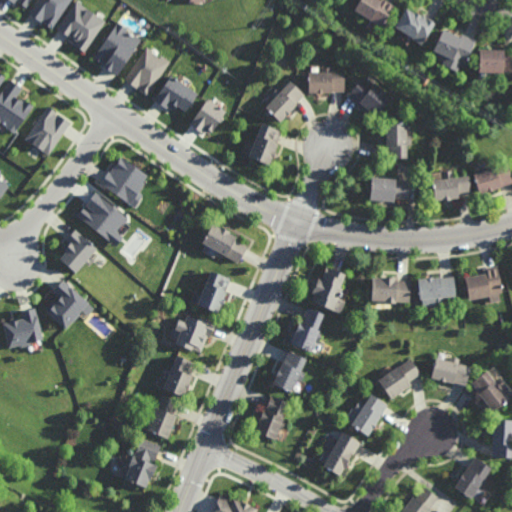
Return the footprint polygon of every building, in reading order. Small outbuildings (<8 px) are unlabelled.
[(10,0),(25,9),(30,0),(10,0)] [(37,0),(28,14),(52,29),(70,0),(37,0)] [(386,0),(394,4),(380,26),(353,9),(358,0),(386,0)] [(105,21),(75,1),(57,29),(77,42),(74,46),(84,52),(105,21)] [(413,12),(414,10),(421,15),(422,14),(435,21),(421,44),(411,38),(412,37),(394,26),(405,7),(413,12)] [(117,75),(140,40),(125,31),(127,28),(116,22),(93,59),(117,75)] [(461,36),(462,33),(476,39),(465,63),(433,48),(442,27),(461,36)] [(124,80),(147,95),(169,62),(145,47),(124,80)] [(505,48),(505,53),(511,53),(511,71),(479,71),(480,48),(505,48)] [(332,71),(344,71),(344,91),(331,91),(331,92),(307,92),(307,72),(322,71),(322,67),(332,67),(332,71)] [(174,109),(176,106),(186,111),(197,92),(168,76),(154,101),(165,108),(167,105),(174,109)] [(373,84),(374,83),(391,96),(374,117),(347,95),(363,76),(373,84)] [(0,123),(16,132),(32,106),(17,97),(22,88),(9,80),(0,94),(0,123)] [(304,94),(295,104),(296,104),(279,122),(264,107),(273,97),(270,94),(278,86),(281,89),(289,80),(304,94)] [(191,126),(211,136),(224,109),(204,99),(191,126)] [(71,123),(47,106),(24,139),(48,155),(71,123)] [(402,123),(407,123),(407,135),(412,135),(412,145),(407,145),(407,158),(387,158),(387,145),(386,145),(386,123),(398,123),(398,122),(402,122),(402,123)] [(274,151),(275,151),(272,158),(271,158),(268,165),(247,157),(247,155),(241,152),(244,144),(251,147),(261,123),(281,131),(276,144),(277,144),(274,151)] [(148,176),(120,156),(100,183),(134,207),(142,195),(137,191),(148,176)] [(496,167),(509,163),(511,174),(511,182),(501,186),(502,187),(480,194),(474,173),(487,170),(486,165),(495,163),(496,167)] [(453,177),(470,175),(471,193),(458,194),(459,197),(450,198),(450,199),(442,200),(442,199),(433,200),(432,179),(443,178),(443,171),(453,170),(453,177)] [(409,198),(394,197),(394,202),(369,200),(371,177),(396,179),(396,180),(410,181),(409,198)] [(0,197),(8,186),(0,179),(0,197)] [(76,214),(115,246),(123,237),(116,231),(127,218),(95,192),(76,214)] [(220,228),(221,226),(230,231),(229,233),(236,236),(234,239),(247,246),(238,263),(202,243),(212,224),(220,228)] [(96,248),(74,230),(65,241),(70,244),(58,258),(76,273),(96,248)] [(501,300),(491,302),(489,296),(469,300),(465,277),(484,274),(483,268),(498,265),(503,292),(500,293),(501,300)] [(341,288),(344,289),(340,299),(346,301),(341,313),(312,302),(315,294),(309,292),(315,277),(323,280),(325,275),(324,274),(327,267),(347,275),(341,288)] [(223,299),(225,300),(222,306),(221,306),(218,313),(197,304),(190,301),(194,292),(201,295),(211,271),(230,279),(225,291),(226,292),(223,299)] [(396,280),(410,281),(409,302),(397,302),(397,303),(386,303),(386,301),(373,301),(374,278),(382,278),(382,276),(396,277),(396,280)] [(456,297),(443,298),(443,302),(434,303),(433,298),(420,300),(418,279),(441,277),(441,278),(454,277),(456,297)] [(87,315),(94,308),(62,280),(52,291),(59,298),(46,312),(65,329),(82,311),(87,315)] [(319,326),(321,327),(320,331),(320,332),(322,333),(318,342),(316,341),(311,352),(288,342),(294,329),(296,330),(299,323),(301,323),(308,307),(324,315),(319,326)] [(42,340),(35,308),(20,311),(22,319),(2,323),(8,348),(42,340)] [(199,321),(201,316),(215,322),(209,337),(207,337),(201,352),(192,349),(192,350),(175,344),(176,340),(169,337),(173,327),(175,328),(178,320),(183,322),(186,315),(199,321)] [(302,371),(305,373),(301,382),(298,380),(292,393),(273,384),(283,363),(284,363),(289,351),(307,359),(302,371)] [(189,384),(190,384),(187,391),(186,390),(183,398),(162,389),(163,388),(155,385),(159,376),(166,379),(176,355),(195,363),(190,375),(192,376),(189,384)] [(459,364),(471,367),(466,386),(454,383),(453,384),(431,378),(436,358),(449,361),(450,357),(460,359),(459,364)] [(418,369),(419,368),(422,372),(409,381),(411,385),(404,390),(404,391),(393,399),(380,381),(410,358),(418,369)] [(495,381),(500,377),(506,385),(501,389),(510,400),(493,412),(488,406),(486,407),(482,402),(484,400),(479,393),(480,393),(472,382),(487,371),(495,381)] [(388,405),(381,416),(382,416),(377,424),(378,424),(374,431),(372,430),(368,437),(352,426),(360,413),(354,409),(359,400),(365,404),(372,394),(388,405)] [(173,415),(176,416),(167,440),(145,431),(146,429),(140,427),(144,417),(150,420),(154,408),(156,408),(161,395),(178,401),(173,415)] [(283,414),(285,415),(283,420),(285,422),(282,430),(280,429),(275,441),(252,431),(258,417),(260,418),(263,411),(265,411),(271,396),(288,402),(283,414)] [(511,459),(493,457),(493,444),(492,444),(494,419),(511,420),(511,459)] [(354,455),(353,454),(349,462),(350,463),(346,470),(344,469),(340,476),(323,467),(325,463),(321,461),(326,451),(331,453),(343,433),(361,442),(354,455)] [(154,461),(150,460),(148,464),(156,467),(150,482),(148,481),(145,489),(123,481),(126,475),(118,472),(122,462),(129,465),(132,457),(133,457),(141,439),(160,446),(154,461)] [(492,469),(485,479),(489,481),(485,488),(487,489),(479,501),(473,498),(472,500),(455,488),(459,481),(458,480),(462,475),(463,475),(467,468),(468,468),(475,458),(492,469)] [(430,510),(431,511),(430,511),(401,511),(413,497),(415,499),(424,487),(439,497),(430,510)] [(233,502),(233,501),(241,504),(241,503),(251,507),(250,508),(258,511),(257,511),(212,511),(219,496),(233,502)]
